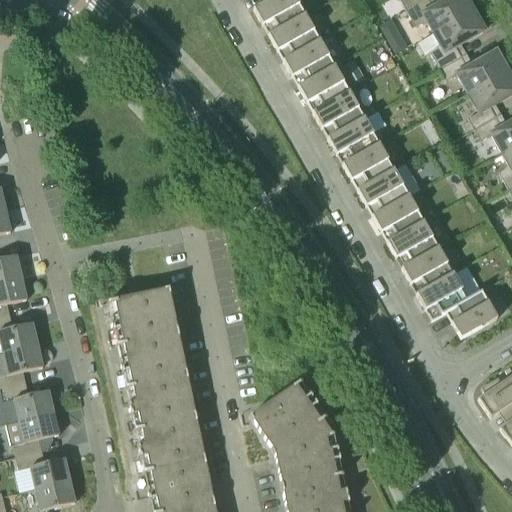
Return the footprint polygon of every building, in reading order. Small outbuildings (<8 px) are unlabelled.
[(274,0),(271,2),(252,13),(262,29),(267,26),(272,36),(304,18),(293,0),(274,0)] [(401,0),(398,2),(405,13),(427,0),(425,0),(424,0),(401,0)] [(427,0),(405,13),(414,30),(426,26),(432,37),(472,14),(463,0),(451,0),(432,11),(432,10),(431,10),(426,2),(429,0),(427,0)] [(472,14),(432,37),(439,48),(429,56),(439,73),(466,58),(466,57),(459,60),(454,52),(455,51),(455,50),(483,34),(472,14)] [(304,18),(272,36),(267,39),(277,55),(282,52),(287,62),(318,44),(304,18)] [(396,36),(390,26),(381,31),(386,41),(396,36)] [(318,44),(287,62),(282,64),(291,81),(296,78),(302,88),(333,70),(318,44)] [(456,78),(467,97),(506,74),(495,55),(467,71),(466,70),(465,71),(460,62),(466,58),(439,73),(445,85),(456,78)] [(333,70),(302,88),(297,90),(306,107),(311,104),(317,113),(348,96),(333,70)] [(511,84),(506,74),(467,97),(478,116),(467,122),(473,133),(500,118),(500,117),(494,121),(489,112),(490,111),(489,110),(511,97),(511,84)] [(348,96),(317,113),(312,116),(321,133),(326,130),(331,139),(363,121),(348,96)] [(501,119),(500,118),(473,133),(480,145),(490,138),(501,157),(511,150),(511,124),(501,131),(501,130),(500,131),(495,122),(501,119)] [(363,121),(331,139),(326,142),(336,159),(341,156),(346,165),(378,147),(363,121)] [(378,147),(346,165),(341,168),(351,185),(356,182),(361,191),(392,173),(378,147)] [(498,177),(507,193),(511,190),(511,150),(501,157),(507,168),(498,177)] [(447,161),(439,166),(444,176),(453,171),(447,161)] [(392,173),(361,191),(356,194),(365,210),(370,208),(376,217),(407,199),(392,173)] [(407,199),(376,217),(371,220),(380,236),(385,234),(391,243),(422,225),(407,199)] [(0,238),(10,236),(5,214),(0,215),(0,238)] [(422,225),(391,243),(386,246),(395,262),(400,259),(405,269),(437,251),(422,225)] [(437,251),(405,269),(401,272),(410,288),(415,285),(420,295),(452,277),(437,251)] [(16,260),(0,263),(0,286),(21,281),(16,260)] [(452,277),(420,295),(415,298),(425,314),(430,311),(435,321),(466,303),(452,277)] [(0,322),(10,320),(7,308),(26,303),(21,281),(0,286),(0,322)] [(116,349),(177,336),(168,293),(107,306),(116,349)] [(480,295),(466,303),(435,321),(430,324),(431,325),(450,314),(455,324),(450,326),(460,343),(496,322),(480,295)] [(32,327),(12,332),(10,320),(0,322),(0,347),(2,357),(37,349),(32,327)] [(186,379),(177,336),(116,349),(125,392),(186,379)] [(0,393),(26,387),(23,375),(42,371),(37,349),(2,357),(7,379),(0,380),(0,393)] [(511,378),(500,387),(497,381),(480,391),(484,398),(477,403),(490,422),(505,412),(511,422),(511,421),(511,378)] [(195,421),(186,379),(125,392),(134,434),(195,421)] [(274,456),(327,431),(322,424),(327,422),(300,384),(249,420),(274,456)] [(48,395),(28,400),(26,387),(0,393),(0,397),(2,406),(13,403),(18,425),(53,417),(48,395)] [(10,450),(12,449),(15,462),(42,455),(39,443),(58,439),(53,417),(18,425),(5,428),(10,450)] [(204,463),(195,421),(134,434),(143,476),(204,463)] [(511,421),(511,422),(498,432),(511,449),(511,421)] [(331,437),(327,431),(274,456),(281,492),(343,479),(334,436),(331,437)] [(64,462),(44,467),(42,455),(15,462),(18,474),(29,471),(34,493),(69,484),(64,462)] [(184,511),(213,506),(204,463),(143,476),(149,504),(155,503),(157,511),(184,511)] [(349,511),(343,479),(281,492),(285,511),(349,511)] [(51,511),(74,507),(69,484),(34,493),(38,511),(51,511)]
